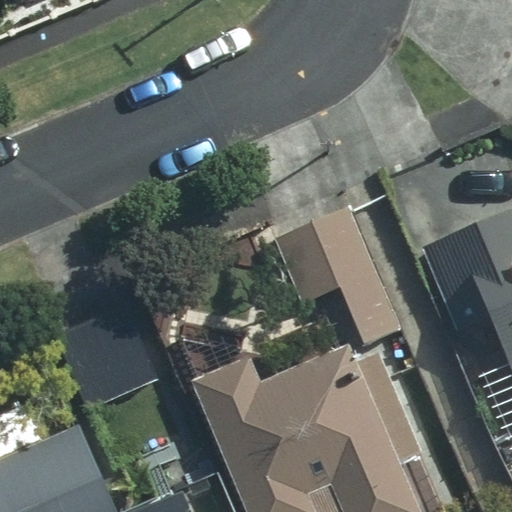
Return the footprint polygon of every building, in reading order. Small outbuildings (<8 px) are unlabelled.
[(511,212),(423,250),(456,328),(489,314),(511,369),(511,212)] [(127,308),(51,340),(82,414),(159,382),(127,308)] [(419,511),(399,460),(421,452),(382,356),(357,366),(350,347),(258,384),(249,361),(192,384),(243,511),(419,511)] [(117,511),(79,427),(0,461),(0,511),(117,511)] [(190,511),(184,496),(145,511),(190,511)]
